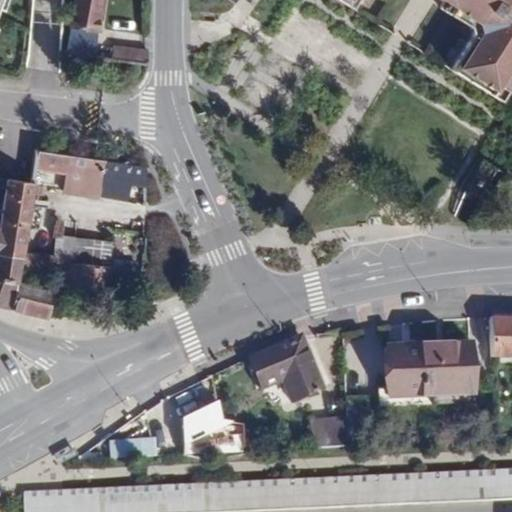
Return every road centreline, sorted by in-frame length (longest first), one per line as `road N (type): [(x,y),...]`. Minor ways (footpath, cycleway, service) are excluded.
road 1 (tertiary): [(260,311),(333,286),(511,269)]
road 2 (tertiary): [(55,409),(260,311)]
road 3 (tertiary): [(173,120),(260,311)]
road 4 (residential): [(0,101),(173,120)]
road 5 (tertiary): [(169,0),(173,120)]
